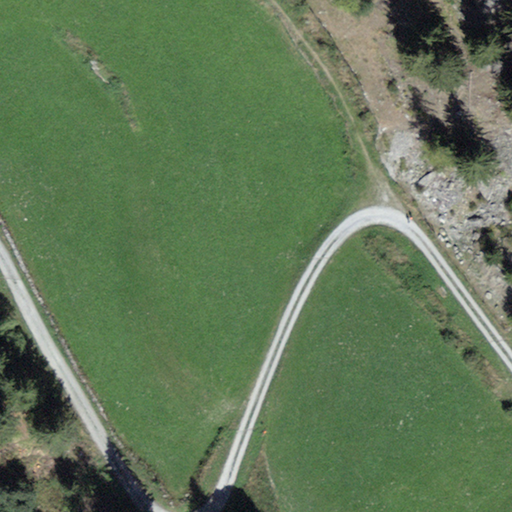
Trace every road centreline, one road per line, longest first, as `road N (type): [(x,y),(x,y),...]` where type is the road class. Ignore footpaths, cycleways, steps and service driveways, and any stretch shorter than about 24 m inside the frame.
road 1 (track): [(380,215),(359,220),(332,244),(309,282),(209,511)]
road 2 (track): [(133,488),(0,269)]
road 3 (track): [(511,361),(428,246),(402,222),(380,215)]
